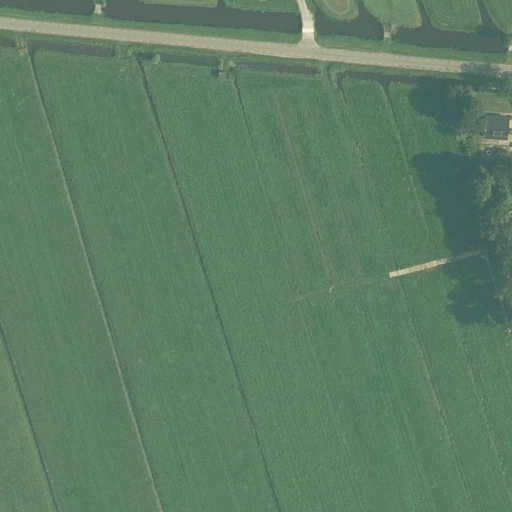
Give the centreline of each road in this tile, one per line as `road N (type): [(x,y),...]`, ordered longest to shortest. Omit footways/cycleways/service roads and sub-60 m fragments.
road 1 (unclassified): [(0,22),(511,72)]
road 2 (track): [(391,275),(511,243)]
